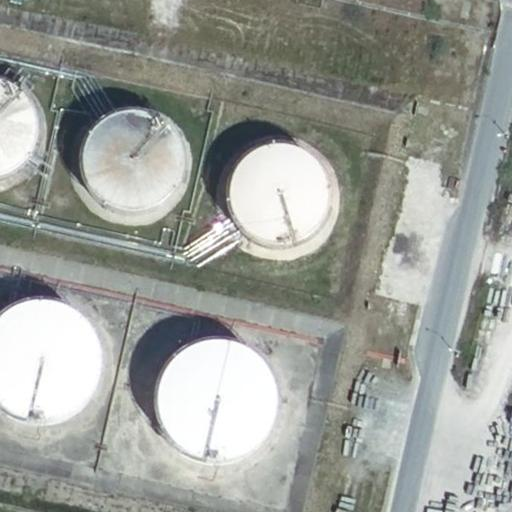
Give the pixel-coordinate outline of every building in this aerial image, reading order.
[(34,134),(35,127),(34,121),(33,114),(31,108),(29,103),(25,97),(21,92),(16,88),(11,84),(5,81),(0,78),(0,175),(5,174),(10,171),(16,167),(21,163),(25,158),(28,152),(31,146),(33,140),(34,134)] [(182,168),(182,162),(182,155),(181,149),(179,143),(176,137),(173,131),(169,126),(164,122),(159,118),(153,115),(147,112),(141,111),(135,110),(128,110),(122,111),(115,112),(109,114),(103,117),(98,121),(93,126),(89,130),(86,136),(83,142),(81,148),(80,155),(79,161),(79,167),(81,174),(82,180),(85,186),(89,192),(93,196),(98,201),(103,205),(109,208),(114,210),(121,212),(127,213),(133,213),(140,212),(146,210),(152,208),(158,205),(163,201),(168,197),(172,192),(176,186),(178,181),(181,174),(182,168)] [(327,203),(327,197),(327,190),(326,184),(324,178),(321,172),(318,166),(314,162),(309,157),(304,153),(298,150),(292,147),(286,146),(280,145),(273,145),(266,146),(260,147),(254,149),(248,153),(243,156),(238,161),(234,166),(231,171),(228,177),(226,184),(225,190),(224,196),(224,202),(226,209),(227,215),(230,221),(234,227),(238,231),(243,236),(247,240),(254,243),(259,245),(266,247),(272,248),(279,248),(285,247),(291,246),(297,243),(303,240),(308,237),(313,232),(317,227),(321,222),(324,216),(326,210),(327,203)] [(98,354),(97,347),(95,340),(91,333),(88,327),(83,321),(77,315),(71,311),(64,307),(58,305),(50,303),(43,302),(35,301),(28,302),(20,304),(13,307),(7,311),(1,315),(0,315),(0,407),(6,412),(13,416),(20,418),(27,420),(34,421),(42,421),(49,420),(57,419),(64,416),(70,412),(76,408),(82,403),(87,397),(91,391),(94,384),(97,377),(98,369),(99,362),(98,354)] [(273,394),(272,387),(270,379),(267,373),(263,366),(258,361),(253,355),(246,351),(240,347),(233,344),(225,342),(218,341),(211,341),(203,342),(196,344),(189,347),(182,350),(176,355),(170,360),(165,366),(161,372),(158,379),(156,386),(154,393),(154,401),(154,408),(156,416),(158,423),(161,430),(165,436),(170,442),(175,447),(181,452),(188,455),(195,458),(202,460),(210,461),(217,461),(224,460),(232,459),(239,456),(246,452),(252,448),(258,442),(262,437),(266,431),(269,424),(272,417),(273,410),(274,402),(273,394)]
